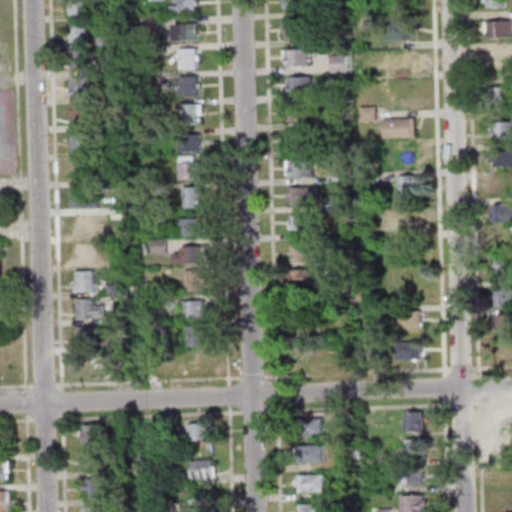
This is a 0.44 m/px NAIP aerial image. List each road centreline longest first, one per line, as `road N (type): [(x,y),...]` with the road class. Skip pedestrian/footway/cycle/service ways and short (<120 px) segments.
road 1 (residential): [(511,385),(0,405)]
road 2 (residential): [(46,511),(31,0)]
road 3 (residential): [(255,511),(240,0)]
road 4 (residential): [(463,511),(449,0)]
